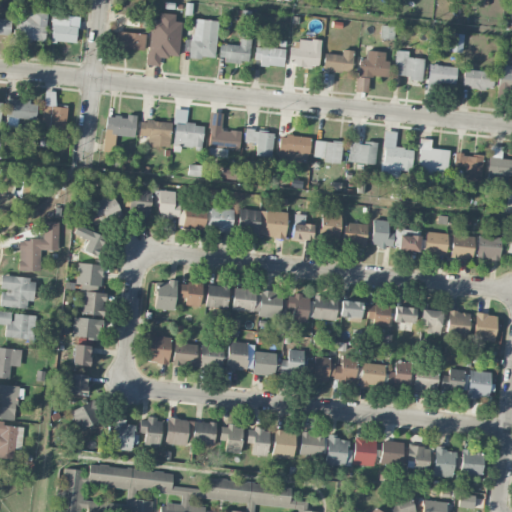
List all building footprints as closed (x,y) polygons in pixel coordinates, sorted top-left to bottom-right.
[(28,15),(16,14),(15,39),(45,40),(46,8),(28,8),(28,15)] [(178,57),(181,22),(174,21),(175,14),(159,13),(159,19),(150,19),(147,65),(159,66),(159,56),(178,57)] [(51,41),(76,42),(77,17),(52,16),(51,41)] [(0,35),(8,37),(10,19),(0,18),(0,35)] [(214,59),(218,21),(194,19),(192,40),(187,39),(186,56),(214,59)] [(114,47),(143,51),(145,34),(116,31),(114,47)] [(238,45),(219,43),(218,60),(247,63),(250,39),(239,38),(238,45)] [(289,66),(318,67),(320,40),(290,39),(289,66)] [(259,60),(259,65),(283,66),(284,48),(254,46),(254,60),(259,60)] [(351,72),(351,50),(341,49),(341,54),(323,53),(323,71),(351,72)] [(384,51),(365,50),(365,59),(358,58),(357,76),(387,78),(388,60),(384,60),(384,51)] [(407,57),(407,51),(395,50),(394,75),(407,75),(407,80),(422,80),(423,58),(407,57)] [(511,91),(511,65),(500,64),(496,90),(511,91)] [(455,85),(456,66),(428,65),(427,83),(455,85)] [(493,71),(463,69),(462,87),(492,89),(493,71)] [(368,77),(355,77),(354,91),(367,92),(368,77)] [(55,91),(43,90),(41,129),(65,130),(66,107),(54,106),(55,91)] [(37,101),(8,99),(5,128),(17,129),(18,118),(35,119),(37,101)] [(208,148),(239,149),(240,131),(220,130),(221,112),(209,112),(208,148)] [(134,136),(136,115),(127,114),(126,117),(105,116),(104,146),(114,146),(115,135),(134,136)] [(138,135),(148,136),(147,145),(168,147),(170,122),(139,119),(138,135)] [(272,131),(244,130),(244,142),(256,142),(255,156),(272,157),(272,131)] [(396,132),(386,131),(381,176),(396,177),(397,170),(410,171),(413,149),(394,147),(396,132)] [(307,161),(310,137),(280,134),(277,158),(307,161)] [(448,150),(430,148),(431,139),(420,138),(416,173),(430,174),(431,171),(446,172),(448,150)] [(313,157),(323,157),(323,163),(340,163),(341,142),(314,141),(313,157)] [(349,141),(348,162),(375,164),(376,143),(349,141)] [(508,183),(509,176),(511,176),(511,159),(500,158),(501,147),(490,146),(487,182),(508,183)] [(482,155),(454,154),(454,166),(465,166),(465,180),(481,180),(482,155)] [(187,176),(200,176),(201,165),(188,164),(187,176)] [(149,214),(150,190),(127,189),(126,212),(149,214)] [(157,204),(156,216),(179,217),(180,203),(173,203),(174,191),(153,190),(153,204),(157,204)] [(119,213),(112,195),(87,204),(93,223),(119,213)] [(208,229),(231,230),(232,208),(209,207),(208,229)] [(284,238),(286,213),(239,208),(236,233),(284,238)] [(341,214),(321,211),(318,235),(338,238),(341,214)] [(387,220),(371,219),(370,246),(392,247),(392,232),(387,232),(387,220)] [(40,250),(58,250),(58,222),(43,221),(42,239),(18,239),(18,271),(40,271),(40,250)] [(312,224),(292,222),(290,240),(310,242),(312,224)] [(366,223),(343,222),(342,245),(365,246),(366,223)] [(86,240),(82,251),(97,256),(104,235),(76,225),(72,234),(86,240)] [(444,255),(447,234),(425,231),(423,252),(444,255)] [(419,251),(419,235),(398,235),(398,251),(419,251)] [(472,259),(473,236),(451,235),(450,258),(472,259)] [(476,258),(499,259),(499,236),(477,235),(476,258)] [(102,315),(104,292),(100,292),(102,265),(77,263),(75,284),(82,284),(80,313),(102,315)] [(0,276),(0,280),(0,306),(26,308),(26,301),(33,301),(34,278),(0,276)] [(174,309),(175,281),(155,281),(154,309),(174,309)] [(184,305),(200,306),(201,283),(180,281),(179,298),(184,298),(184,305)] [(226,308),(228,286),(206,285),(205,307),(226,308)] [(254,310),(255,289),(233,288),(232,309),(254,310)] [(258,316),(280,317),(281,290),(259,290),(258,316)] [(335,320),(336,297),(311,295),(311,296),(289,294),(287,321),(306,322),(307,318),(335,320)] [(339,316),(359,317),(360,301),(340,300),(339,316)] [(387,327),(389,304),(367,302),(366,318),(372,318),(371,325),(387,327)] [(393,322),(414,322),(414,307),(393,307),(393,322)] [(4,337),(32,339),(35,315),(12,313),(12,312),(0,310),(0,323),(5,324),(4,337)] [(426,325),(426,334),(440,334),(441,310),(420,310),(420,325),(426,325)] [(446,335),(467,336),(468,312),(447,311),(446,335)] [(497,316),(475,312),(471,338),(492,342),(497,316)] [(102,320),(73,317),(71,336),(100,339),(102,320)] [(170,337),(149,335),(146,361),(167,363),(170,337)] [(171,364),(195,367),(198,345),(174,342),(171,364)] [(226,369),(245,370),(247,342),(227,342),(226,369)] [(89,345),(73,344),(72,365),(89,365),(89,345)] [(223,344),(200,344),(199,367),(222,367),(223,344)] [(20,349),(0,347),(0,378),(8,379),(9,365),(19,366),(20,349)] [(279,374),(302,375),(302,350),(287,350),(287,360),(280,359),(279,374)] [(274,375),(275,353),(253,351),(252,374),(274,375)] [(314,356),(313,363),(307,362),(304,379),(328,382),(328,378),(353,381),(356,358),(341,356),(340,365),(328,363),(329,358),(314,356)] [(387,387),(408,388),(409,362),(394,361),(394,372),(387,371),(387,387)] [(359,384),(381,385),(382,364),(360,363),(359,384)] [(413,389),(436,390),(436,369),(414,368),(413,389)] [(447,375),(441,375),(440,385),(446,385),(446,391),(461,391),(462,369),(447,369),(447,375)] [(489,371),(468,370),(467,397),(488,398),(489,371)] [(69,393),(85,393),(85,374),(70,374),(69,393)] [(0,418),(15,419),(16,385),(0,384),(0,418)] [(78,430),(99,420),(91,401),(69,410),(78,430)] [(137,444),(137,433),(134,433),(134,424),(125,424),(125,419),(113,418),(112,449),(130,450),(131,443),(137,444)] [(139,418),(138,434),(144,434),(143,444),(159,445),(161,419),(139,418)] [(190,445),(191,419),(166,418),(165,444),(190,445)] [(23,427),(3,425),(3,421),(0,420),(0,457),(13,459),(14,448),(21,448),(23,427)] [(214,444),(214,422),(192,421),(192,443),(214,444)] [(242,427),(220,425),(219,440),(225,440),(224,452),(239,453),(242,427)] [(251,455),(267,455),(268,429),(247,428),(246,442),(251,443),(251,455)] [(293,458),(294,431),(273,430),(272,457),(293,458)] [(323,433),(300,432),(299,455),(322,455),(323,433)] [(325,465),(349,466),(350,438),(326,437),(325,465)] [(373,465),(374,439),(353,437),(352,464),(373,465)] [(405,442),(380,441),(380,462),(404,463),(405,442)] [(411,471),(427,471),(428,446),(407,445),(407,461),(411,461),(411,471)] [(450,478),(455,450),(435,447),(430,475),(450,478)] [(459,476),(480,477),(481,451),(460,450),(459,476)] [(313,511),(314,511),(269,482),(88,473),(87,485),(128,487),(112,511),(81,511),(84,469),(60,468),(57,511),(158,511),(160,510),(130,491),(176,493),(163,511),(207,511),(192,501),(230,503),(229,511),(313,511)] [(473,508),(473,495),(458,494),(458,507),(473,508)] [(414,511),(409,495),(390,501),(393,511),(414,511)] [(443,511),(444,501),(422,500),(421,511),(443,511)]
